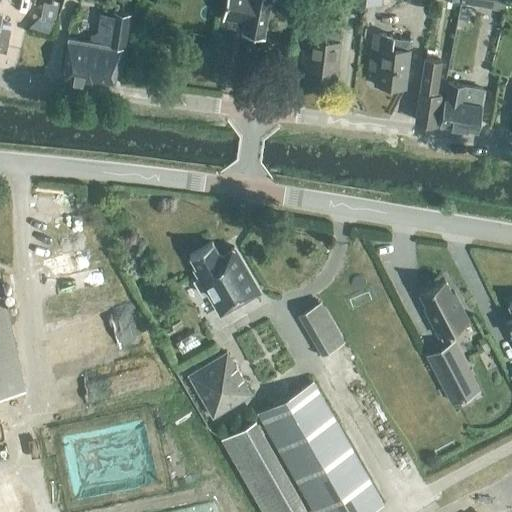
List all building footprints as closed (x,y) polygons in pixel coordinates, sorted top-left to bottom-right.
[(0,0),(0,44),(7,46),(11,28),(0,26),(2,17),(0,16),(0,0)] [(32,26),(46,6),(37,0),(36,0),(22,20),(32,26)] [(225,0),(222,17),(244,21),(242,31),(263,35),(269,0),(225,0)] [(501,11),(502,0),(464,0),(464,4),(501,11)] [(68,38),(61,77),(93,82),(93,79),(111,82),(114,83),(120,47),(124,48),(130,15),(113,12),(108,44),(68,38)] [(321,29),(320,39),(304,37),(301,61),(307,61),(305,75),(335,78),(339,41),(340,31),(321,29)] [(409,40),(391,38),(390,40),(375,38),(374,46),(372,46),(369,68),(377,70),(375,83),(378,83),(378,86),(390,88),(391,85),(405,86),(408,50),(409,40)] [(434,124),(439,93),(434,92),(438,61),(425,59),(415,121),(434,124)] [(448,83),(439,125),(440,125),(475,130),(475,131),(476,131),(481,104),(483,90),(448,83)] [(213,243),(189,256),(212,296),(222,314),(237,305),(259,292),(250,277),(253,275),(236,245),(219,255),(216,249),(213,243)] [(0,394),(24,389),(0,276),(0,394)] [(419,293),(426,307),(424,308),(438,336),(468,320),(454,292),(452,294),(444,279),(419,293)] [(64,349),(141,336),(136,307),(59,320),(64,349)] [(337,332),(318,343),(324,354),(343,343),(337,332)] [(448,341),(424,354),(451,403),(475,390),(448,341)] [(212,416),(251,393),(227,352),(189,374),(212,416)] [(312,381),(257,412),(263,421),(314,511),(368,511),(382,504),(312,381)] [(222,438),(221,438),(222,438),(263,511),(308,511),(258,423),(255,418),(222,438)] [(190,503),(205,498),(199,482),(184,487),(190,503)] [(139,511),(135,497),(116,502),(118,511),(139,511)] [(82,508),(83,511),(98,511),(95,503),(82,508)]
